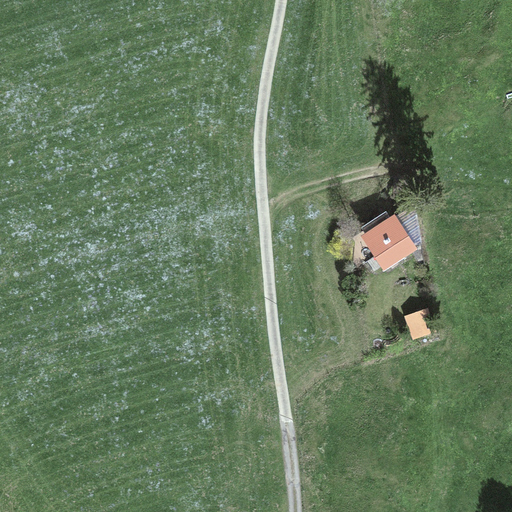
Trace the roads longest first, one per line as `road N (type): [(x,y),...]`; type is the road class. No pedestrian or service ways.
road 1 (track): [(283,0),(261,146),(263,208),(303,511)]
road 2 (track): [(263,208),(391,169)]
